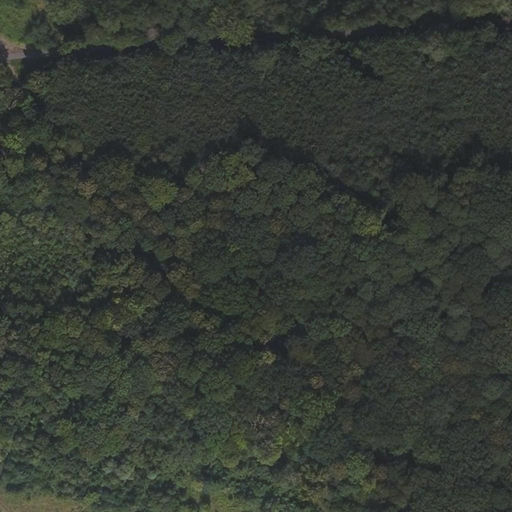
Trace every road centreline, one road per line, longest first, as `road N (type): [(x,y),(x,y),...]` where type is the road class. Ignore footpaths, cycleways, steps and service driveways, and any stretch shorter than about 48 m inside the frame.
road 1 (track): [(69,154),(327,511)]
road 2 (track): [(303,162),(511,301)]
road 3 (track): [(0,53),(69,154)]
